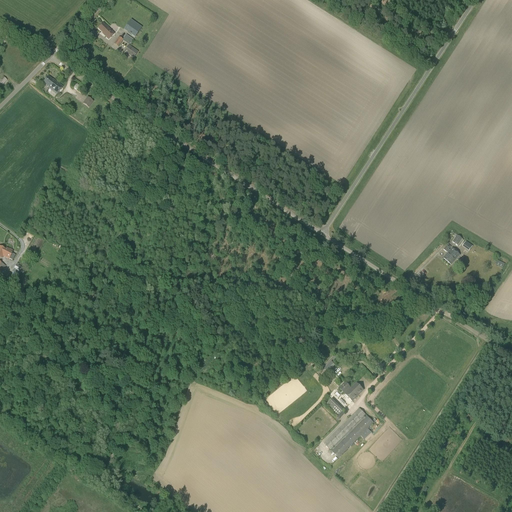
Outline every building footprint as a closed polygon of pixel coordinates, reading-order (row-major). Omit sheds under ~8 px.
[(135,38),(142,28),(131,20),(123,30),(135,38)] [(106,26),(103,23),(98,28),(103,33),(109,40),(115,34),(106,25),(106,26)] [(133,40),(126,35),(122,40),(118,37),(114,44),(118,47),(122,41),(129,45),(133,40)] [(133,59),(138,52),(128,45),(124,52),(133,59)] [(49,87),(53,80),(48,77),(43,83),(49,87)] [(53,80),(49,87),(48,87),(58,95),(63,87),(54,80),(53,80)] [(82,94),(85,90),(76,84),(74,88),(82,94)] [(458,246),(462,239),(457,236),(452,242),(458,246)] [(469,252),(473,246),(466,241),(462,247),(469,252)] [(450,251),(448,250),(451,247),(448,245),(443,250),(446,252),(448,253),(444,258),(451,264),(460,255),(453,248),(450,251)] [(0,258),(2,259),(3,257),(9,260),(9,259),(12,261),(15,255),(12,254),(13,251),(9,249),(6,248),(5,250),(0,246),(0,258)] [(328,373),(335,365),(331,362),(324,369),(326,371),(328,373)] [(345,382),(339,388),(345,394),(353,402),(359,395),(364,390),(357,383),(351,388),(345,382)] [(337,417),(343,411),(332,399),(326,405),(337,417)] [(330,450),(332,452),(339,458),(374,423),(359,409),(324,444),(330,450)]
